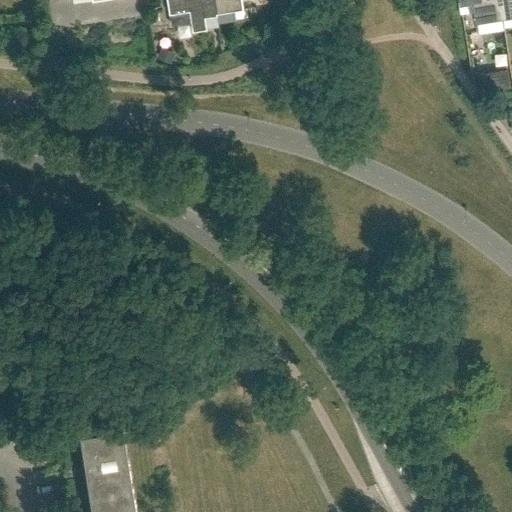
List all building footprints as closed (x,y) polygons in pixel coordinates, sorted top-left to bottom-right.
[(217,14),(217,12),(214,0),(167,0),(170,12),(172,24),(191,20),(193,29),(218,25),(216,14),(217,14)] [(214,0),(217,12),(243,8),(241,0),(214,0)] [(473,0),(476,16),(502,12),(500,0),(473,0)] [(511,0),(500,0),(502,12),(511,10),(511,0)] [(495,71),(477,74),(480,91),(498,88),(495,71)] [(93,493),(135,486),(125,422),(83,429),(93,493)] [(95,511),(138,511),(135,486),(93,493),(95,511)]
